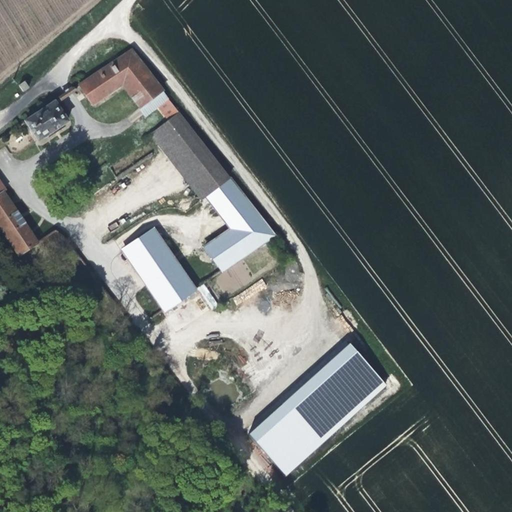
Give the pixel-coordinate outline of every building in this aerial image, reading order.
[(140,110),(163,94),(132,53),(79,88),(92,108),(123,88),(140,110)] [(25,95),(30,92),(26,86),(24,88),(21,90),(25,95)] [(168,101),(163,94),(140,110),(146,117),(168,101)] [(67,125),(53,105),(25,124),(38,143),(67,125)] [(230,181),(179,115),(155,133),(206,199),(230,181)] [(149,138),(199,204),(204,200),(206,199),(155,133),(149,138)] [(206,199),(204,200),(227,231),(202,249),(219,274),(273,237),(230,181),(206,199)] [(37,245),(3,194),(0,188),(0,230),(18,258),(37,245)] [(155,232),(153,229),(121,249),(124,253),(155,232)] [(163,312),(195,291),(155,232),(124,253),(163,312)] [(64,238),(56,233),(43,242),(52,255),(69,244),(64,238)] [(203,284),(196,288),(211,309),(218,305),(203,284)] [(378,381),(344,342),(247,425),(281,464),(378,381)]
